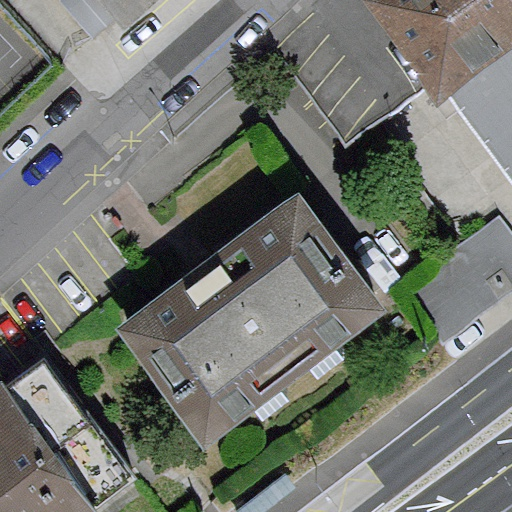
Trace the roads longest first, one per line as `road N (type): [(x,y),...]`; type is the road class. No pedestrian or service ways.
road 1 (residential): [(265,0),(0,223)]
road 2 (primary): [(511,381),(346,511)]
